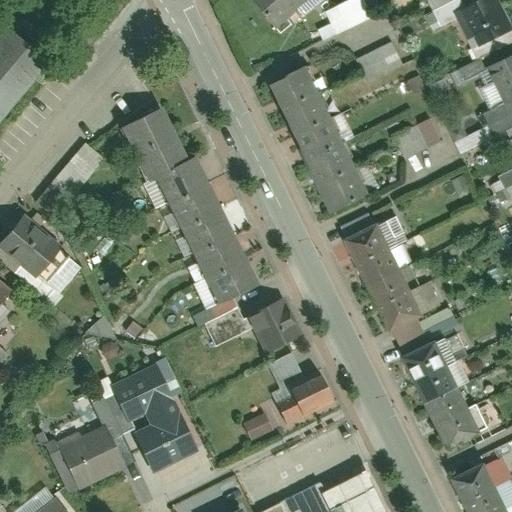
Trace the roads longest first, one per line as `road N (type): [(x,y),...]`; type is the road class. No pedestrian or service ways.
road 1 (tertiary): [(178,0),(432,511)]
road 2 (residential): [(0,197),(170,0)]
